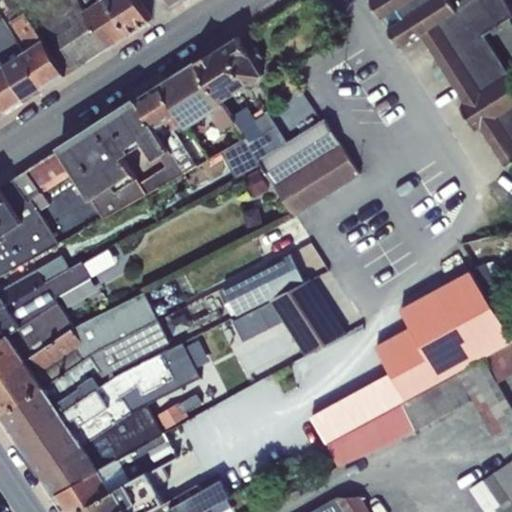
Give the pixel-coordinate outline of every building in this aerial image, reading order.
[(29,48),(46,37),(21,0),(4,0),(10,7),(6,10),(29,48)] [(21,0),(46,37),(69,73),(110,47),(85,9),(86,9),(81,0),(39,0),(38,1),(37,0),(21,0)] [(85,9),(110,47),(131,33),(110,0),(100,0),(86,9),(85,9)] [(110,0),(131,33),(153,19),(140,0),(110,0)] [(507,166),(511,163),(511,71),(511,73),(486,34),(511,15),(511,12),(505,0),(374,0),(392,28),(403,46),(423,33),(466,101),(461,104),(478,129),(482,127),(507,166)] [(0,56),(5,63),(16,56),(0,30),(0,56)] [(239,36),(197,61),(224,100),(237,91),(251,82),(260,77),(265,74),(263,71),(249,50),(239,36)] [(23,52),(46,87),(69,73),(46,37),(29,48),(23,52)] [(249,50),(263,71),(263,67),(258,60),(265,56),(257,45),(249,50)] [(5,63),(27,99),(46,87),(23,52),(16,56),(5,63)] [(197,61),(161,82),(179,112),(188,126),(210,112),(225,102),(224,100),(197,61)] [(0,66),(0,95),(9,111),(27,99),(5,63),(0,66)] [(161,82),(137,97),(156,127),(179,112),(161,82)] [(237,91),(224,100),(225,102),(237,121),(250,142),(277,126),(260,100),(249,107),(248,105),(246,106),(237,91)] [(0,116),(9,111),(0,95),(0,116)] [(137,97),(59,146),(60,148),(76,172),(93,198),(134,172),(123,155),(131,150),(128,146),(142,137),(156,158),(161,155),(170,149),(156,127),(137,97)] [(225,102),(210,112),(222,130),(237,121),(225,102)] [(170,149),(185,171),(198,163),(178,132),(188,126),(179,112),(156,127),(170,149)] [(327,117),(260,158),(278,188),(345,145),(327,117)] [(277,126),(250,142),(256,154),(283,136),(277,126)] [(362,174),(345,145),(278,188),(295,215),(300,212),(362,174)] [(60,148),(27,168),(42,192),(76,172),(60,148)] [(167,165),(141,181),(149,194),(186,172),(185,171),(170,149),(161,155),(167,165)] [(27,168),(1,185),(24,221),(0,235),(0,275),(27,261),(23,254),(13,259),(10,254),(50,231),(57,244),(70,237),(42,192),(27,168)] [(259,168),(244,177),(255,197),(270,188),(259,168)] [(134,172),(93,198),(105,218),(149,194),(141,181),(134,172)] [(0,235),(24,221),(1,185),(0,185),(0,235)] [(293,216),(271,230),(286,255),(309,241),(293,216)] [(23,254),(27,261),(57,244),(50,231),(10,254),(13,259),(23,254)] [(239,315),(272,299),(305,283),(291,254),(220,288),(233,313),(237,311),(239,315)] [(496,258),(466,272),(479,298),(502,286),(496,274),(502,271),(496,258)] [(83,260),(59,273),(0,307),(0,329),(4,335),(10,332),(21,326),(56,303),(59,301),(56,297),(93,277),(83,260)] [(0,291),(0,290),(0,307),(59,273),(54,264),(40,271),(39,269),(0,291)] [(149,277),(141,281),(145,290),(154,286),(149,277)] [(174,279),(135,296),(146,319),(158,317),(186,305),(174,279)] [(305,283),(272,299),(306,354),(350,333),(313,279),(305,283)] [(70,296),(59,301),(62,308),(73,302),(70,296)] [(135,296),(104,311),(116,334),(146,319),(135,296)] [(64,314),(56,303),(21,326),(10,332),(27,358),(85,320),(90,317),(81,302),(64,314)] [(240,320),(251,338),(275,324),(264,306),(240,320)] [(90,317),(85,320),(98,341),(110,334),(116,334),(104,311),(90,317)] [(116,341),(102,348),(120,373),(127,370),(120,357),(142,346),(147,355),(171,343),(158,317),(146,319),(116,341)] [(98,341),(85,320),(27,358),(45,385),(79,362),(102,348),(116,341),(110,334),(98,341)] [(210,331),(184,343),(188,352),(214,340),(210,331)] [(0,377),(27,358),(10,332),(4,335),(0,337),(0,377)] [(511,343),(486,357),(499,382),(511,374),(511,343)] [(120,357),(127,370),(149,359),(147,355),(142,346),(120,357)] [(63,412),(120,373),(102,348),(79,362),(45,385),(63,412)] [(127,370),(120,373),(63,412),(85,444),(136,409),(148,402),(144,393),(177,377),(164,351),(149,359),(127,370)] [(486,357),(459,372),(474,398),(495,434),(511,425),(511,403),(499,382),(486,357)] [(0,408),(3,413),(45,385),(27,358),(0,377),(0,408)] [(459,372),(403,402),(417,429),(474,398),(459,372)] [(185,381),(170,389),(184,414),(199,406),(185,381)] [(3,413),(21,440),(63,412),(45,385),(3,413)] [(327,443),(339,465),(404,438),(403,437),(417,429),(403,402),(327,443)] [(171,409),(91,453),(100,467),(148,441),(165,431),(180,424),(171,409)] [(21,440),(43,472),(85,444),(63,412),(21,440)] [(148,441),(100,467),(101,469),(112,490),(118,487),(179,455),(165,431),(148,441)] [(91,453),(85,444),(43,472),(57,492),(90,474),(90,475),(101,469),(100,467),(91,453)] [(132,511),(146,511),(154,508),(147,496),(173,481),(170,476),(201,460),(195,447),(179,455),(118,487),(132,511)] [(511,511),(511,459),(471,488),(487,511),(511,511)] [(73,511),(112,490),(101,469),(90,475),(90,474),(57,492),(70,511),(73,511)] [(202,511),(210,508),(254,483),(249,473),(226,486),(223,479),(203,490),(199,483),(154,508),(146,511),(202,511)] [(112,490),(73,511),(132,511),(118,487),(112,490)] [(337,496),(307,511),(372,511),(361,495),(337,496)]
